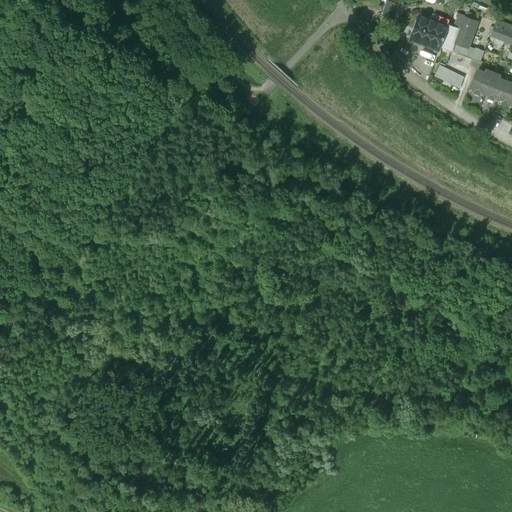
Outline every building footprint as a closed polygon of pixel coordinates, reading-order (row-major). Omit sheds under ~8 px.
[(385,0),(381,13),(389,16),(394,2),(388,0),(385,0)] [(476,22),(461,17),(462,16),(458,15),(457,18),(458,18),(456,25),(459,26),(458,30),(447,26),(440,47),(451,52),(455,42),(468,47),(476,22)] [(443,24),(419,16),(410,40),(439,51),(440,47),(447,26),(444,24),(443,24)] [(511,26),(498,21),(496,27),(494,26),(491,35),(511,43),(511,26)] [(468,47),(455,42),(451,52),(471,60),(475,50),(468,47)] [(480,52),(475,50),(471,60),(477,62),(480,52)] [(433,78),(459,85),(462,73),(437,66),(433,78)] [(511,83),(478,70),(470,89),(511,105),(511,83)]
